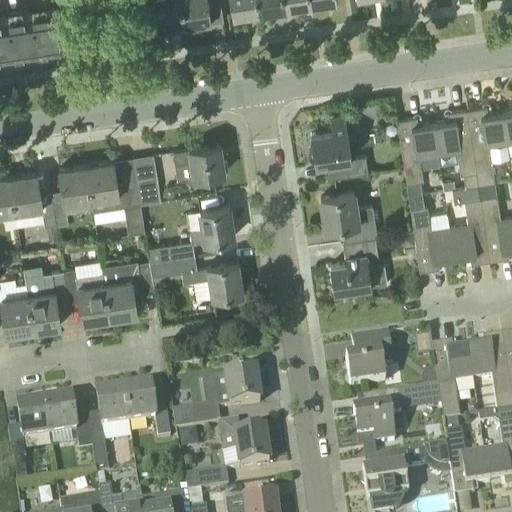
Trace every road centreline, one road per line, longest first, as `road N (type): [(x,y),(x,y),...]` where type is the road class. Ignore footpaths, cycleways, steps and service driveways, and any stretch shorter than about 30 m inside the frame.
road 1 (residential): [(324,511),(261,91)]
road 2 (residential): [(511,53),(261,91)]
road 3 (residential): [(0,367),(143,346)]
road 4 (residential): [(261,91),(124,112)]
road 5 (residential): [(124,112),(0,135)]
